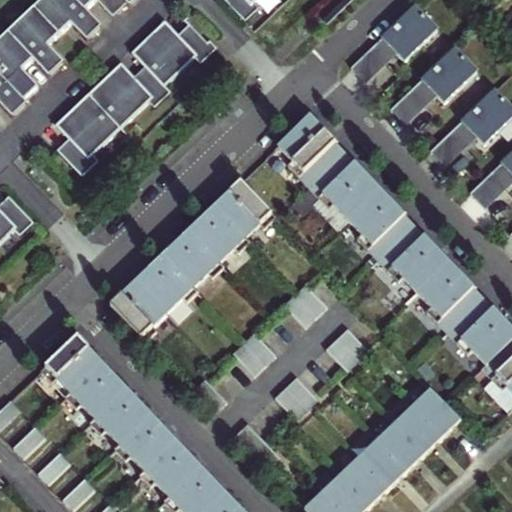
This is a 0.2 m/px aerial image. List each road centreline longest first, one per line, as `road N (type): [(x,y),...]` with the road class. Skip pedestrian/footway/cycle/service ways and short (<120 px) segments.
road 1 (residential): [(71,299),(315,69)]
road 2 (residential): [(268,511),(71,299)]
road 3 (residential): [(315,69),(511,277)]
